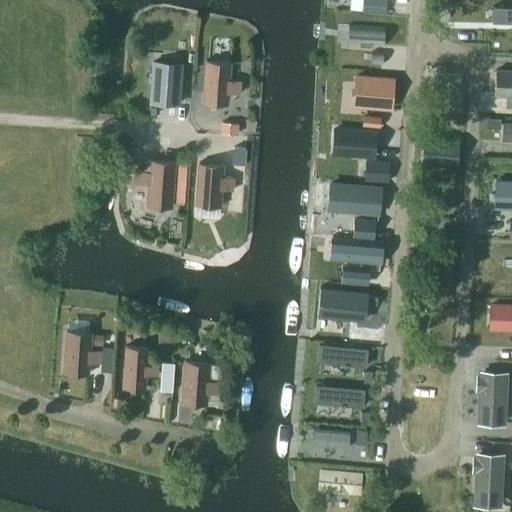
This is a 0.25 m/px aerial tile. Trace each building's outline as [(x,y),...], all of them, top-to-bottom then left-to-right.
[(364,0),(364,10),(385,12),(385,0),(364,0)] [(511,7),(489,6),(487,22),(511,23),(511,7)] [(346,30),(345,49),(380,52),(382,33),(346,30)] [(203,102),(227,104),(228,92),(239,93),(240,80),(229,79),(230,61),(206,60),(203,102)] [(153,61),(150,101),(178,103),(181,63),(153,61)] [(511,70),(495,69),(494,94),(506,94),(506,105),(511,105),(511,70)] [(356,76),(354,104),(390,107),(392,79),(356,76)] [(248,133),(249,117),(239,116),(238,132),(248,133)] [(363,116),(363,125),(380,126),(380,117),(363,116)] [(500,128),(501,118),(487,117),(486,127),(500,128)] [(237,133),(238,123),(222,122),(221,132),(237,133)] [(511,139),(511,123),(503,123),(502,139),(511,139)] [(336,127),(333,151),(373,155),(375,131),(336,127)] [(423,161),(455,164),(457,140),(425,137),(423,161)] [(245,148),(233,147),(232,163),(244,164),(245,148)] [(187,158),(178,158),(176,200),(184,201),(187,158)] [(175,160),(150,159),(149,170),(134,169),(133,182),(148,183),(147,205),(171,207),(175,160)] [(366,178),(388,180),(389,162),(367,160),(366,178)] [(223,164),(198,162),(195,204),(220,206),(221,189),(232,189),(233,176),(222,176),(223,164)] [(511,180),(496,179),(495,194),(499,194),(499,208),(511,208),(511,180)] [(328,206),(328,207),(378,212),(380,187),(330,183),(330,184),(333,184),(331,206),(328,206)] [(431,204),(419,203),(418,215),(430,216),(431,204)] [(374,220),(354,219),(353,235),(373,236),(374,220)] [(436,261),(424,264),(433,302),(445,299),(436,261)] [(320,286),(320,287),(326,288),(323,315),(363,319),(365,303),(377,305),(378,296),(366,295),(366,292),(368,292),(368,291),(320,286)] [(424,308),(424,298),(413,298),(413,308),(424,308)] [(511,305),(500,305),(499,327),(511,327),(511,305)] [(428,320),(417,316),(413,326),(424,330),(428,320)] [(64,372),(88,373),(89,361),(100,362),(101,349),(90,348),(91,331),(67,329),(64,372)] [(165,330),(164,340),(174,341),(175,331),(165,330)] [(94,334),(94,344),(102,344),(102,334),(94,334)] [(319,344),(317,360),(343,363),(343,364),(347,364),(347,363),(365,365),(367,349),(319,344)] [(126,345),(123,387),(144,388),(145,374),(157,375),(157,364),(146,363),(147,346),(126,345)] [(182,402),(206,404),(207,392),(218,392),(219,379),(208,379),(209,361),(185,359),(182,402)] [(162,362),(161,371),(173,372),(174,362),(162,362)] [(481,411),(480,420),(502,421),(502,412),(504,373),(483,372),(482,374),(482,386),(481,411)] [(315,384),(314,401),(340,403),(339,404),(343,405),(343,404),(362,405),(363,389),(315,384)] [(357,436),(356,444),(366,444),(367,430),(357,430),(357,436)] [(357,436),(313,432),(311,457),(354,461),(356,444),(357,436)] [(477,493),(476,502),(498,503),(498,494),(500,454),(479,453),(478,456),(478,468),(477,493)] [(320,469),(318,488),(360,492),(362,473),(320,469)]
